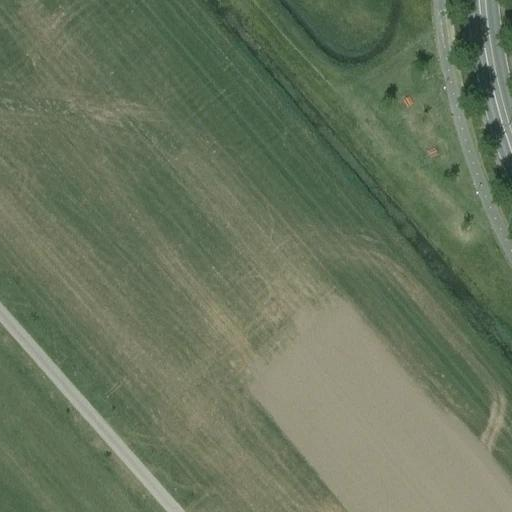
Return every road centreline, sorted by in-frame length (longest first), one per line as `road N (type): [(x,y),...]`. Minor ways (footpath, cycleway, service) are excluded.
road 1 (tertiary): [(471,0),(482,75),(511,175)]
road 2 (tertiary): [(511,122),(490,0)]
